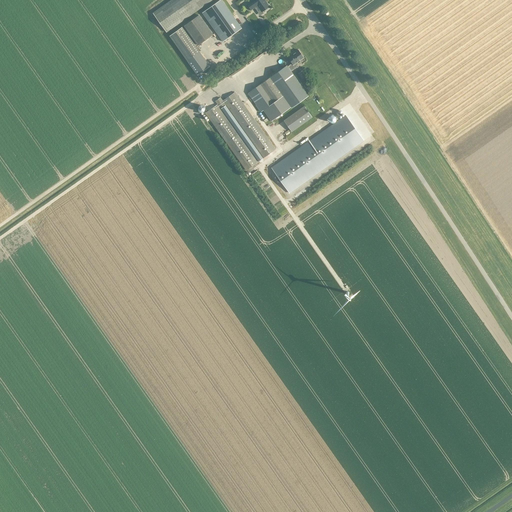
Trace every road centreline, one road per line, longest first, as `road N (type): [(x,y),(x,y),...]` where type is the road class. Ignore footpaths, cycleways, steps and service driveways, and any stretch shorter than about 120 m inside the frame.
road 1 (track): [(0,238),(317,23)]
road 2 (unclassified): [(511,318),(301,0)]
road 3 (track): [(303,2),(0,225)]
